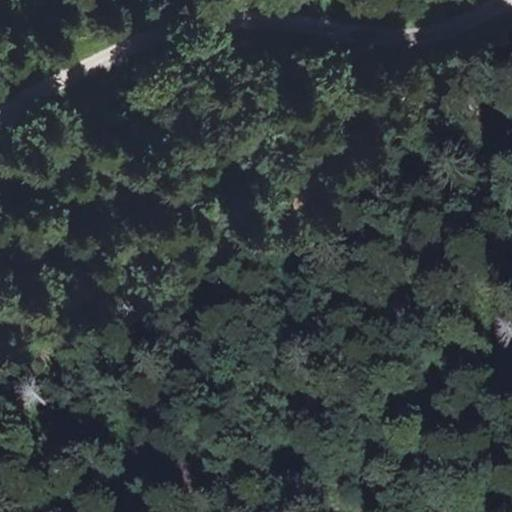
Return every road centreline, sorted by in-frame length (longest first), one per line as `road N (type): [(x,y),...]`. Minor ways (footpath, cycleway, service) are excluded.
road 1 (tertiary): [(0,108),(47,67),(122,25),(190,0)]
road 2 (tertiary): [(309,0),(424,7),(487,0)]
